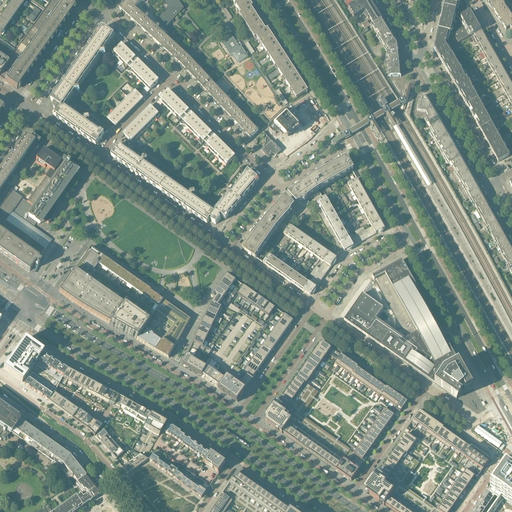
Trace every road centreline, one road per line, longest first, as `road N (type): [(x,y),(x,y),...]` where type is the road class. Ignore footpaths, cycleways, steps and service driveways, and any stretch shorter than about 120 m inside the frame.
road 1 (secondary): [(354,508),(210,406),(82,332)]
road 2 (secondary): [(71,348),(175,405),(327,511)]
road 3 (secondary): [(511,399),(367,137)]
road 4 (residential): [(71,348),(72,361),(237,460)]
road 5 (secondary): [(413,243),(511,419)]
road 6 (residential): [(147,511),(87,442),(0,376)]
road 7 (residential): [(237,414),(93,327),(82,332)]
road 8 (residential): [(498,180),(422,47)]
road 9 (residential): [(0,396),(74,450),(110,495)]
road 10 (residential): [(37,301),(78,244),(71,239),(31,296)]
road 11 (residential): [(218,241),(99,157)]
road 12 (residential): [(417,63),(486,187)]
road 13 (residential): [(173,78),(269,180)]
road 14 (secondary): [(274,0),(345,118)]
road 15 (secondary): [(353,113),(286,0)]
road 16 (residential): [(312,308),(237,414)]
road 17 (residential): [(251,423),(325,317)]
road 18 (residential): [(426,388),(354,495)]
road 19 (residential): [(354,495),(251,423)]
road 20 (residential): [(405,228),(347,262),(312,308)]
road 21 (residential): [(426,388),(325,317)]
